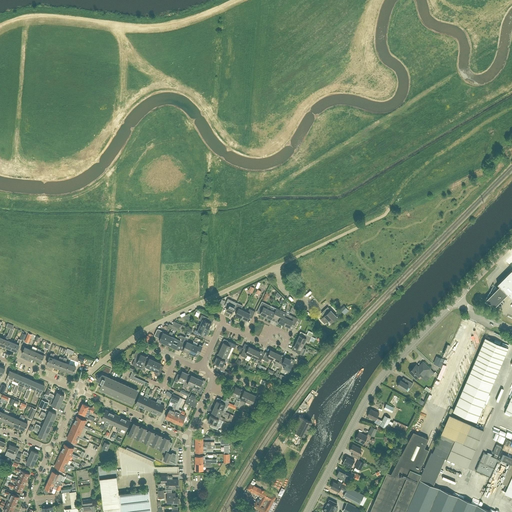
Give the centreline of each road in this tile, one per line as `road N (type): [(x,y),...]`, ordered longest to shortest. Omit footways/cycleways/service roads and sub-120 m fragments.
road 1 (unclassified): [(77,389),(145,330),(385,214)]
road 2 (tertiary): [(306,511),(372,388),(453,301)]
road 3 (unknown): [(477,312),(423,429)]
